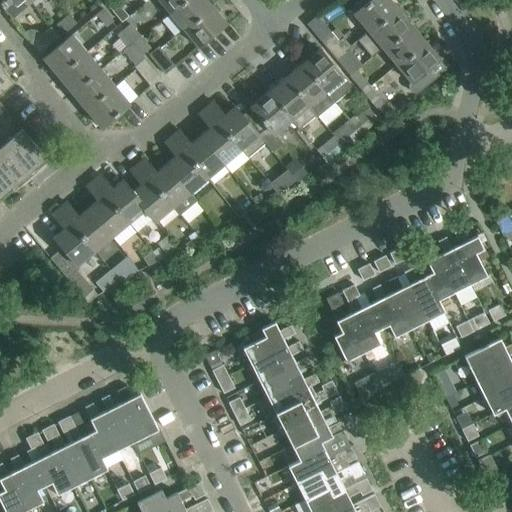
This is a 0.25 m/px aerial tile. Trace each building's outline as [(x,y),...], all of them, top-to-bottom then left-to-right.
[(28,0),(0,0),(0,1),(12,16),(30,2),(28,0)] [(121,22),(127,16),(112,0),(107,5),(121,22)] [(159,0),(169,12),(183,0),(159,0)] [(183,29),(212,5),(207,0),(183,0),(169,12),(183,29)] [(397,8),(390,0),(368,0),(353,13),(368,31),(397,8)] [(198,46),(226,23),(212,5),(183,29),(198,46)] [(382,48),(411,24),(397,8),(368,31),(382,48)] [(107,27),(112,21),(101,9),(95,15),(107,27)] [(68,13),(55,23),(63,33),(76,23),(68,13)] [(134,41),(140,36),(129,24),(124,29),(134,41)] [(397,65),(425,41),(411,24),(382,48),(397,65)] [(59,37),(51,27),(31,43),(40,53),(59,37)] [(126,47),(134,41),(124,29),(116,35),(126,47)] [(346,51),(343,48),(338,42),(330,32),(321,41),(337,61),(347,53),(346,51)] [(58,75),(86,52),(72,34),(43,58),(58,75)] [(143,53),(149,48),(140,36),(134,41),(143,53)] [(343,37),(338,42),(343,48),(346,51),(351,46),(343,37)] [(143,53),(134,41),(126,47),(136,59),(143,53)] [(419,92),(434,79),(426,70),(439,59),(425,41),(397,65),(411,82),(409,85),(409,89),(412,93),(415,93),(419,92)] [(148,54),(152,59),(165,74),(174,66),(158,46),(148,54)] [(352,88),(332,63),(319,48),(301,63),(334,103),(352,88)] [(72,92),(100,69),(86,52),(58,75),(72,92)] [(349,75),(356,69),(346,57),(339,62),(349,75)] [(134,67),(137,71),(150,86),(160,78),(144,58),(134,67)] [(0,93),(14,82),(4,70),(6,68),(0,59),(0,93)] [(318,116),(334,103),(301,63),(284,77),(316,115),(318,116)] [(86,109),(114,86),(100,69),(72,92),(86,109)] [(364,92),(370,87),(356,69),(349,75),(364,92)] [(316,115),(284,77),(267,91),(291,121),(298,130),(316,115)] [(101,127),(129,103),(114,86),(86,109),(101,127)] [(388,109),(378,97),(370,87),(364,92),(382,114),(388,109)] [(251,107),(242,115),(259,137),(258,137),(264,144),(271,152),(283,143),(275,134),(291,121),(267,91),(250,106),(251,107)] [(224,115),(212,101),(205,107),(241,151),(247,158),(264,144),(258,137),(259,137),(242,115),(235,106),(224,115)] [(198,113),(210,127),(200,136),(224,166),(241,151),(205,107),(198,113)] [(356,118),(361,124),(373,114),(368,107),(356,118)] [(333,136),(338,143),(351,132),(346,126),(333,136)] [(0,197),(11,188),(14,191),(25,181),(37,171),(34,169),(47,158),(22,129),(0,147),(0,197)] [(190,144),(179,129),(171,135),(208,180),(224,166),(200,136),(190,144)] [(164,141),(176,155),(165,164),(190,194),(208,180),(171,135),(164,141)] [(338,143),(333,136),(321,146),(326,152),(338,143)] [(156,172),(144,158),(136,164),(173,208),(190,194),(165,164),(156,172)] [(296,182),(307,176),(294,159),(283,168),(287,172),(296,182)] [(142,184),(133,191),(131,193),(145,209),(156,222),(173,208),(136,164),(130,169),(142,184)] [(296,182),(287,172),(282,177),(289,186),(296,182)] [(112,188),(100,174),(92,180),(128,223),(145,209),(131,193),(133,191),(122,179),(112,188)] [(86,185),(98,200),(87,208),(112,237),(128,223),(92,180),(86,185)] [(78,216),(66,202),(58,208),(94,252),(112,237),(87,208),(78,216)] [(53,236),(62,248),(50,258),(83,297),(93,289),(75,268),(94,252),(58,208),(52,213),(64,228),(53,236)] [(459,244),(460,244),(466,256),(458,260),(470,284),(487,275),(475,252),(483,249),(477,235),(467,240),(462,228),(454,233),(459,244)] [(194,232),(188,236),(190,240),(197,236),(194,232)] [(444,252),(444,254),(450,264),(442,268),(454,292),(470,284),(458,260),(466,256),(460,244),(459,244),(451,248),(446,237),(437,241),(443,252),(444,252)] [(427,260),(426,261),(432,272),(425,276),(437,300),(438,299),(454,292),(442,268),(450,264),(444,254),(444,252),(443,252),(435,256),(430,245),(421,249),(427,260)] [(407,258),(401,247),(389,253),(394,264),(407,258)] [(391,266),(385,255),(373,261),(378,272),(391,266)] [(96,277),(102,288),(138,270),(132,258),(96,277)] [(374,274),(369,263),(357,269),(362,280),(374,274)] [(401,288),(402,289),(407,300),(415,296),(427,320),(444,311),(438,299),(437,300),(425,276),(418,279),(412,268),(404,272),(409,284),(402,288),(401,288)] [(385,296),(386,298),(391,308),(399,304),(411,328),(427,320),(415,296),(407,300),(402,289),(401,288),(402,288),(396,276),(388,280),(393,292),(385,296)] [(353,312),(354,314),(359,324),(351,328),(363,352),(380,344),(374,331),(381,328),(369,304),(361,308),(355,297),(359,295),(354,284),(342,290),(352,312),(353,312)] [(371,288),(377,300),(369,304),(381,328),(388,324),(394,336),(411,328),(399,304),(391,308),(386,298),(385,296),(380,284),(371,288)] [(336,321),(341,332),(333,336),(345,361),(363,352),(351,328),(359,324),(354,314),(353,312),(352,312),(344,316),(339,305),(343,303),(338,292),(325,298),(336,320),(336,321)] [(505,315),(499,304),(487,310),(493,321),(505,315)] [(471,318),(477,329),(489,323),(483,312),(471,318)] [(461,337),(473,331),(467,320),(455,326),(461,337)] [(274,321),(261,328),(265,336),(242,348),(251,365),(275,353),(271,345),(280,340),(283,339),(295,333),(290,325),(279,331),(274,321)] [(500,338),(486,345),(490,353),(467,364),(476,381),(500,369),(496,361),(506,356),(508,355),(511,353),(511,343),(504,347),(500,338)] [(283,339),(280,340),(271,345),(275,353),(251,365),(259,381),(283,369),(279,361),(289,356),(291,355),(303,349),(298,341),(287,347),(283,339)] [(220,360),(215,350),(204,355),(209,365),(220,360)] [(291,355),(289,356),(279,361),(283,369),(259,381),(267,397),(291,385),(287,377),(297,372),(299,371),(311,365),(307,357),(295,363),(291,355)] [(511,363),(508,355),(506,356),(496,361),(500,369),(476,381),(484,397),(507,386),(503,378),(511,373),(511,363)] [(397,379),(404,375),(397,361),(389,365),(397,379)] [(217,382),(229,376),(223,364),(212,370),(217,382)] [(299,371),(297,372),(287,377),(291,385),(267,397),(275,413),(299,401),(295,393),(307,387),(319,381),(315,373),(303,379),(299,371)] [(354,383),(361,397),(381,387),(373,373),(354,383)] [(511,373),(503,378),(507,386),(484,397),(493,414),(504,408),(504,407),(511,403),(511,373)] [(229,376),(217,382),(223,393),(234,388),(229,376)] [(455,392),(448,379),(439,384),(445,396),(455,392)] [(311,395),(307,387),(295,393),(299,401),(275,413),(283,429),(307,417),(303,409),(313,404),(315,403),(337,392),(331,380),(321,385),(323,389),(311,395)] [(122,402),(123,402),(129,414),(121,418),(133,442),(150,433),(138,410),(147,407),(140,393),(131,398),(125,386),(117,390),(122,402)] [(101,398),(106,410),(107,412),(113,422),(105,426),(117,450),(133,442),(121,418),(129,414),(123,402),(122,402),(114,406),(109,394),(101,398)] [(315,403),(313,404),(303,409),(307,417),(283,429),(292,445),(315,433),(311,425),(323,419),(345,408),(339,396),(328,401),(331,405),(319,411),(315,403)] [(234,414),(245,408),(239,397),(228,402),(234,414)] [(90,418),(89,418),(95,430),(88,433),(100,458),(101,457),(117,450),(105,426),(113,422),(107,412),(106,410),(98,414),(93,402),(84,407),(90,418)] [(245,408),(234,414),(239,425),(251,420),(245,408)] [(323,419),(311,425),(315,433),(292,445),(299,460),(300,461),(324,449),(321,442),(332,436),(332,435),(353,424),(347,412),(336,417),(339,421),(327,427),(323,419)] [(64,446),(65,447),(70,458),(78,454),(90,477),(107,469),(101,457),(100,458),(88,433),(80,437),(69,415),(57,422),(63,432),(67,430),(72,441),(64,445),(64,446)] [(467,441),(478,435),(472,423),(461,429),(467,441)] [(48,454),(49,456),(54,466),(62,462),(74,486),(90,477),(78,454),(70,458),(65,447),(64,446),(64,445),(53,424),(41,430),(47,440),(51,438),(56,449),(48,454)] [(40,458),(32,462),(44,485),(51,482),(57,494),(74,486),(62,462),(54,466),(49,456),(48,454),(37,432),(25,438),(30,448),(35,447),(40,458)] [(475,457),(486,452),(480,439),(469,445),(475,457)] [(324,449),(300,461),(299,460),(287,466),(296,483),(320,471),(324,479),(335,474),(336,473),(332,465),(343,459),(345,463),(356,458),(350,446),(328,456),(324,449)] [(16,470),(22,482),(14,486),(26,510),(43,501),(37,489),(44,485),(32,462),(24,466),(18,454),(10,458),(16,470)] [(483,473),(494,468),(488,455),(477,461),(483,473)] [(0,481),(4,489),(0,491),(0,501),(5,511),(21,511),(26,510),(14,486),(22,482),(16,470),(8,474),(2,462),(0,463),(0,481)] [(336,473),(335,474),(324,479),(320,471),(296,483),(304,499),(328,487),(332,495),(343,490),(344,489),(340,481),(351,475),(353,479),(364,474),(358,462),(336,473)] [(166,478),(161,467),(149,473),(154,484),(166,478)] [(150,486),(144,475),(132,481),(138,492),(150,486)] [(344,489),(343,490),(332,495),(328,487),(304,499),(310,511),(318,511),(336,503),(340,511),(350,506),(352,505),(348,497),(359,491),(361,495),(372,490),(366,478),(344,489)] [(177,492),(165,498),(161,490),(136,502),(141,511),(160,511),(169,508),(170,511),(180,511),(185,510),(185,509),(181,501),(192,495),(194,499),(205,494),(199,482),(177,493),(177,492)] [(134,494),(128,483),(116,489),(122,500),(134,494)] [(352,505),(350,506),(340,511),(336,503),(318,511),(358,511),(367,507),(369,511),(380,506),(374,494),(352,505)] [(185,509),(185,510),(180,511),(170,511),(169,508),(160,511),(199,511),(200,511),(209,511),(213,510),(207,498),(185,509)]
